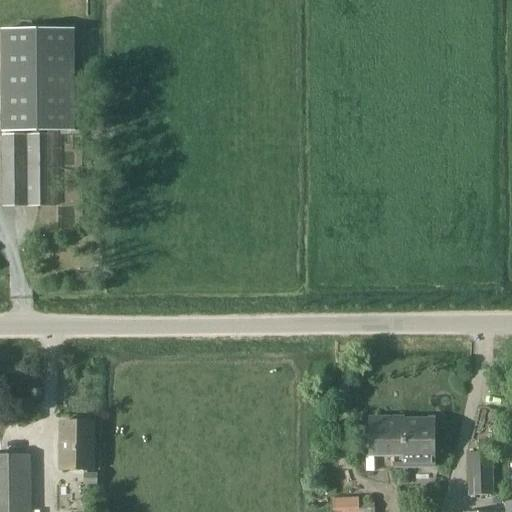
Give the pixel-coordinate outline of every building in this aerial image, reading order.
[(0,32),(2,132),(74,131),(72,31),(0,32)] [(3,207),(54,208),(53,136),(2,135),(3,207)] [(395,468),(435,467),(434,420),(396,421),(396,418),(370,419),(370,457),(395,457),(395,468)] [(94,471),(94,423),(60,423),(59,471),(94,471)] [(469,496),(493,496),(491,453),(467,454),(469,496)] [(0,511),(31,511),(30,456),(0,456),(0,511)] [(332,511),(357,511),(357,505),(357,499),(332,499),(332,511)] [(511,511),(511,501),(503,502),(503,511),(511,511)]
